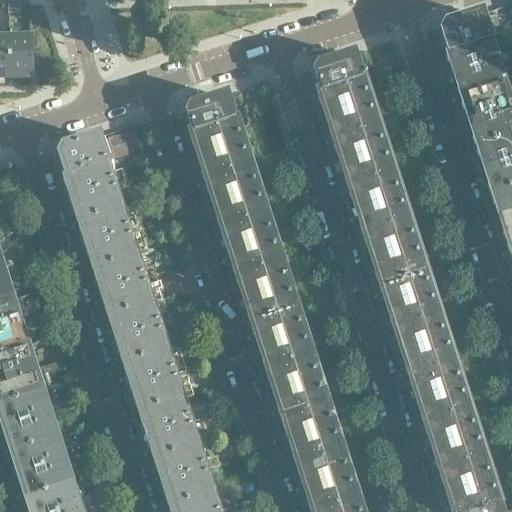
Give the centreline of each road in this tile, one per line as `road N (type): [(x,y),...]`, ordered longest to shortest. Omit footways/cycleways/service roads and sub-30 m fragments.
road 1 (residential): [(274,45),(428,511)]
road 2 (residential): [(286,511),(143,88)]
road 3 (residential): [(16,129),(139,511)]
road 4 (residential): [(511,341),(402,5)]
road 5 (residential): [(143,88),(274,45)]
